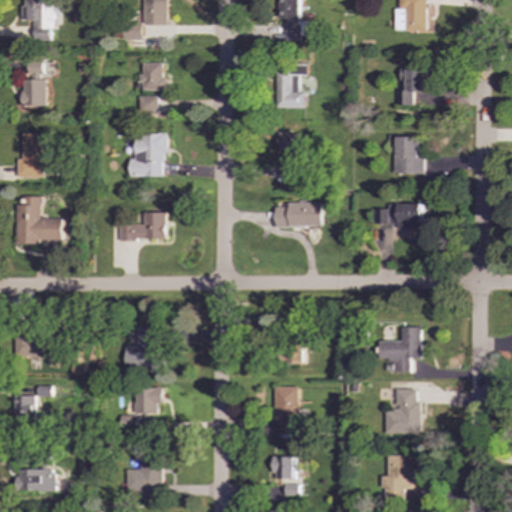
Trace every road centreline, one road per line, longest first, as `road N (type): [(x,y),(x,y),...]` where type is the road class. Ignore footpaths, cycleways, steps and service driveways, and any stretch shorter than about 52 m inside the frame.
road 1 (residential): [(475,511),(482,0)]
road 2 (residential): [(220,511),(226,0)]
road 3 (residential): [(511,284),(0,287)]
